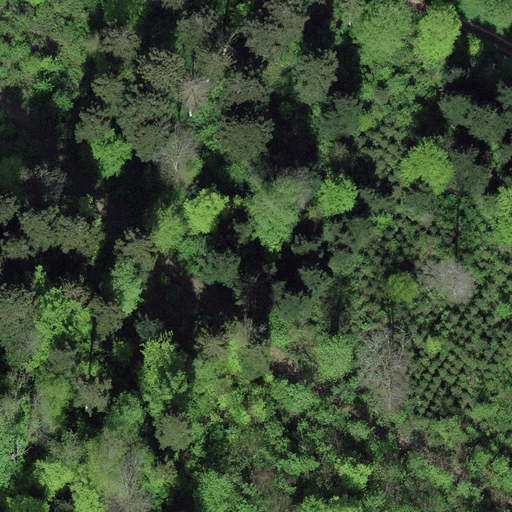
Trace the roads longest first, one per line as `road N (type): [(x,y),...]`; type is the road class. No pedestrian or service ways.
road 1 (track): [(0,94),(290,377),(511,508)]
road 2 (track): [(511,58),(376,0)]
